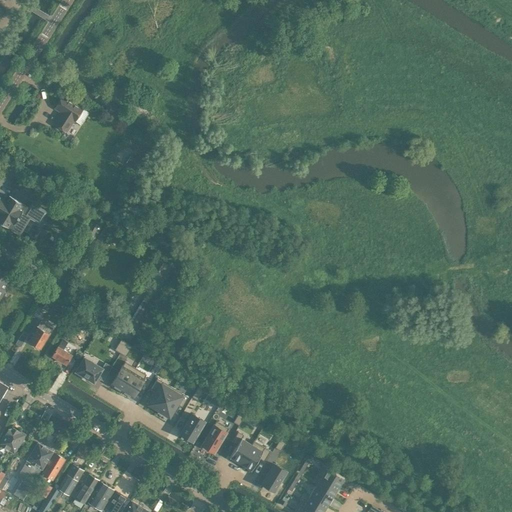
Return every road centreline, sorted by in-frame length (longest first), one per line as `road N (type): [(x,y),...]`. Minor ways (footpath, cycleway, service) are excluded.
road 1 (tertiary): [(237,511),(0,368)]
road 2 (unclassified): [(0,106),(68,0)]
